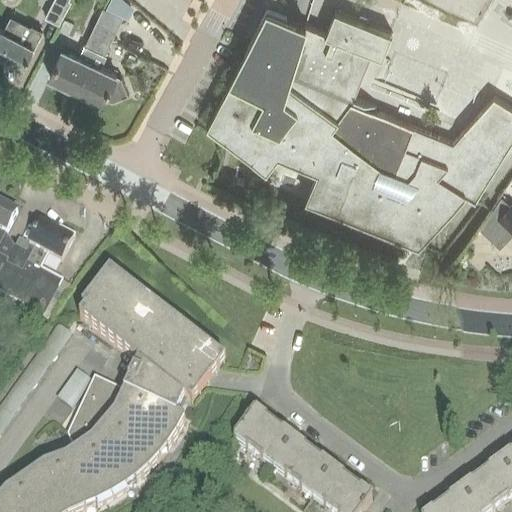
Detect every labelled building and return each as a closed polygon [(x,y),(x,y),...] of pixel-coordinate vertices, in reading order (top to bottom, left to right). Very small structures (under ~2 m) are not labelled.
[(59,24),(71,2),(67,0),(53,0),(45,18),(59,24)] [(511,107),(494,96),(466,126),(453,142),(423,129),(374,110),(376,106),(354,97),(371,54),(382,58),(392,33),(339,12),(335,10),(326,33),(306,24),(313,1),(312,0),(304,24),(267,9),(207,126),(266,170),(279,154),(318,170),(306,199),(418,244),(464,193),(475,200),(507,149),(511,140),(511,107)] [(103,8),(97,20),(117,29),(122,18),(103,8)] [(92,31),(102,36),(111,41),(117,29),(97,20),(92,31)] [(33,48),(42,32),(32,26),(24,42),(0,29),(0,54),(23,67),(33,47),(33,48)] [(76,90),(102,36),(92,31),(85,46),(84,45),(79,57),(63,49),(49,78),(76,90)] [(118,80),(115,78),(116,75),(100,67),(105,56),(104,55),(111,41),(102,36),(76,90),(103,103),(105,98),(112,101),(122,97),(122,98),(129,95),(122,77),(120,78),(121,79),(118,80)] [(509,206),(501,198),(480,228),(497,245),(511,230),(511,205),(509,206)] [(0,257),(0,246),(6,235),(17,214),(8,210),(11,205),(0,199),(0,274),(7,261),(0,257)] [(15,249),(8,262),(7,261),(0,274),(0,293),(44,317),(61,286),(37,273),(46,256),(61,264),(74,239),(60,231),(58,235),(40,226),(29,246),(27,245),(23,253),(15,249)] [(185,423),(176,419),(184,402),(192,408),(225,365),(110,275),(82,311),(85,314),(79,321),(138,366),(125,394),(94,380),(67,438),(75,455),(66,461),(44,469),(6,495),(0,502),(0,511),(89,511),(97,509),(112,501),(126,493),(137,485),(149,474),(160,461),(168,451),(177,437),(185,423)] [(0,299),(0,319),(10,325),(18,309),(0,299)] [(0,409),(0,440),(73,333),(58,323),(0,409)] [(62,400),(77,409),(94,379),(79,370),(62,400)] [(364,511),(372,502),(254,414),(234,441),(328,511),(364,511)] [(493,511),(511,498),(511,456),(437,511),(493,511)]
